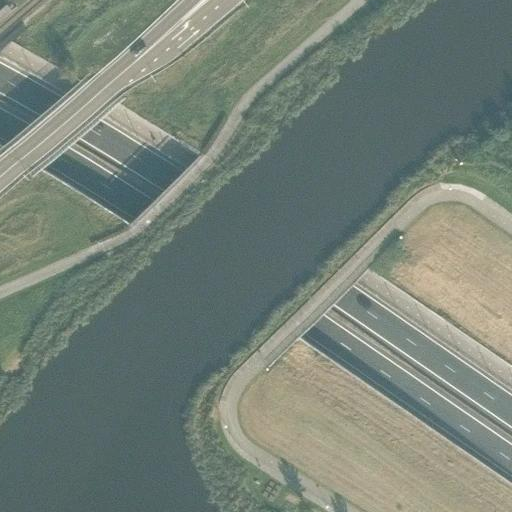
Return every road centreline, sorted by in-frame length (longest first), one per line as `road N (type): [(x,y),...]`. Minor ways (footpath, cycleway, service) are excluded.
road 1 (trunk): [(0,116),(147,205),(511,458)]
road 2 (trunk): [(511,410),(176,176),(0,73)]
road 3 (tertiary): [(97,92),(163,59),(234,0)]
road 4 (tertiary): [(193,0),(97,92)]
